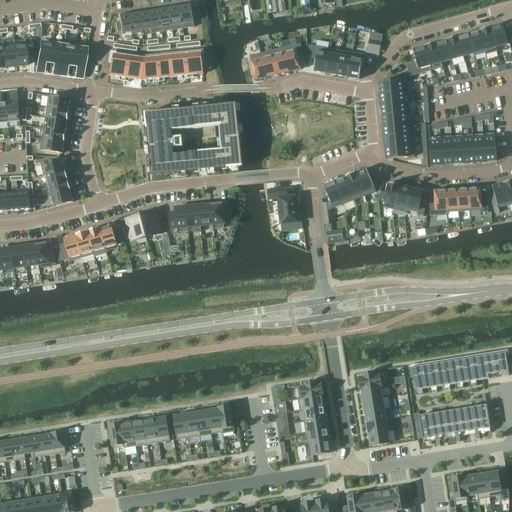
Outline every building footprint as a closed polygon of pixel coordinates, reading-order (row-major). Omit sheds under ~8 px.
[(284,0),(265,0),(267,14),(286,11),(284,0)] [(309,0),(301,0),(304,10),(307,12),(311,11),(309,0)] [(191,5),(180,6),(184,29),(195,27),(191,5)] [(180,6),(169,8),(173,30),(184,29),(180,6)] [(169,8),(158,10),(162,32),(173,30),(169,8)] [(158,10),(148,11),(150,29),(151,34),(162,32),(158,10)] [(148,11),(139,13),(141,30),(142,30),(150,29),(148,11)] [(139,13),(129,14),(131,32),(131,34),(142,33),(142,30),(141,30),(139,13)] [(120,23),(116,23),(117,32),(121,32),(122,33),(131,32),(129,14),(119,16),(120,23)] [(502,25),(491,28),(496,48),(497,48),(508,45),(502,25)] [(491,28),(480,31),(486,53),(485,53),(486,56),(486,55),(498,52),(497,48),(496,48),(491,28)] [(480,31),(469,34),(474,54),(475,56),(485,53),(486,53),(480,31)] [(469,34),(458,37),(463,57),(474,54),(469,34)] [(458,37),(447,40),(452,60),(461,58),(463,57),(458,37)] [(447,40),(436,44),(442,63),(452,60),(447,40)] [(25,41),(13,42),(13,46),(15,67),(27,66),(26,56),(32,55),(31,44),(25,45),(25,41)] [(41,41),(37,67),(45,68),(45,62),(50,63),(53,43),(52,43),(41,41)] [(53,43),(50,63),(54,63),(53,70),(60,71),(65,43),(53,41),(52,43),(53,43)] [(65,43),(60,71),(67,72),(68,66),(73,66),(76,44),(65,43)] [(76,44),(73,66),(77,67),(76,73),(83,74),(88,46),(76,44)] [(295,45),(283,48),(289,72),(301,70),(298,57),(304,56),(301,44),(295,45)] [(436,44),(425,47),(432,71),(443,68),(442,63),(436,44)] [(13,46),(3,47),(4,68),(15,67),(13,46)] [(312,46),(310,58),(316,59),(314,72),(325,74),(330,49),(318,47),(312,46)] [(412,64),(411,64),(412,70),(414,76),(420,74),(432,71),(425,47),(414,50),(417,62),(412,64)] [(283,48),(272,51),(278,75),(289,72),(283,48)] [(330,49),(325,74),(337,76),(341,51),(330,49)] [(272,51),(261,54),(267,78),(278,75),(272,51)] [(341,51),(337,76),(348,78),(352,53),(341,51)] [(112,54),(109,76),(141,80),(203,74),(201,53),(142,59),(112,54)] [(352,53),(348,78),(359,80),(364,55),(352,53)] [(261,54),(250,56),(256,80),(267,78),(261,54)] [(386,83),(380,84),(381,94),(380,94),(380,95),(408,92),(407,81),(398,82),(397,79),(391,80),(386,80),(386,83)] [(408,92),(380,95),(381,103),(381,105),(381,106),(382,106),(383,116),(410,114),(409,103),(408,92)] [(11,103),(7,103),(8,123),(20,122),(18,96),(10,96),(11,103)] [(48,96),(47,107),(69,110),(70,99),(48,96)] [(2,97),(0,97),(0,123),(8,123),(7,103),(2,103),(2,97)] [(148,144),(152,176),(243,167),(237,104),(234,105),(145,114),(147,135),(148,144)] [(47,107),(45,118),(67,121),(69,110),(47,107)] [(410,114),(383,116),(384,127),(383,127),(383,128),(383,130),(384,138),(413,135),(412,124),(410,114)] [(45,118),(44,129),(66,132),(67,121),(45,118)] [(44,129),(42,139),(64,143),(66,132),(44,129)] [(484,134),(473,135),(475,163),(483,163),(485,163),(486,163),(486,162),(497,161),(495,133),(484,134)] [(413,135),(384,138),(385,145),(385,148),(385,149),(386,149),(387,159),(415,157),(414,145),(413,135)] [(462,135),(452,136),(454,164),(464,163),(464,164),(465,164),(467,164),(475,163),(473,135),(462,135)] [(441,137),(430,138),(432,166),(440,166),(442,166),(443,165),(454,164),(452,136),(441,137)] [(42,139),(40,150),(62,154),(64,143),(42,139)] [(62,159),(41,165),(44,176),(46,175),(65,170),(62,159)] [(367,169),(356,173),(365,197),(376,192),(374,187),(378,186),(376,181),(372,182),(370,177),(367,169)] [(65,170),(46,175),(48,186),(68,181),(65,170)] [(356,173),(345,178),(355,201),(365,197),(356,173)] [(345,178),(335,182),(344,205),(355,201),(345,178)] [(48,186),(46,186),(49,197),(51,196),(70,191),(68,181),(48,186)] [(335,182),(324,186),(333,209),(344,205),(335,182)] [(381,192),(379,199),(385,201),(384,208),(395,211),(400,186),(389,184),(387,193),(381,192)] [(504,184),(492,187),(493,191),(495,197),(496,202),(498,207),(499,213),(500,213),(499,208),(510,205),(504,184)] [(400,186),(395,211),(407,213),(407,211),(412,189),(400,186)] [(287,188),(268,190),(269,200),(279,199),(281,224),(299,223),(298,212),(299,212),(298,207),(297,207),(296,197),(288,197),(287,188)] [(481,188),(469,189),(471,211),(482,211),(482,213),(489,213),(488,200),(482,201),(481,188)] [(412,189),(407,211),(418,213),(417,215),(424,217),(426,205),(421,204),(423,191),(412,189)] [(469,189),(458,190),(459,212),(471,211),(469,189)] [(29,190),(18,190),(18,193),(20,210),(31,209),(30,195),(29,190)] [(435,204),(429,204),(430,216),(449,215),(448,213),(446,190),(435,191),(435,204)] [(458,190),(446,190),(448,213),(459,212),(458,190)] [(70,191),(51,196),(54,207),(73,202),(70,191)] [(18,193),(7,194),(9,211),(20,210),(18,193)] [(7,194),(0,194),(0,211),(9,211),(7,194)] [(223,203),(211,204),(213,225),(214,229),(225,228),(225,224),(230,223),(229,209),(223,210),(223,203)] [(211,204),(199,206),(201,226),(213,225),(211,204)] [(199,206),(186,207),(189,231),(201,230),(201,226),(199,206)] [(175,213),(169,213),(171,229),(177,229),(177,232),(189,231),(186,207),(175,208),(175,213)] [(157,211),(141,215),(147,238),(162,234),(162,231),(167,230),(165,222),(160,223),(157,211)] [(128,232),(124,233),(126,241),(131,239),(131,242),(147,238),(141,215),(126,219),(128,232)] [(111,225),(100,229),(106,249),(118,245),(123,244),(119,229),(113,230),(111,225)] [(100,229),(88,232),(94,252),(94,255),(95,257),(107,254),(107,252),(106,249),(100,229)] [(342,230),(326,232),(328,242),(343,240),(342,230)] [(88,232),(76,236),(81,256),(94,252),(88,232)] [(60,248),(57,249),(60,262),(81,256),(76,236),(64,239),(66,244),(60,246),(60,248)] [(47,243),(36,245),(39,265),(39,268),(56,265),(54,249),(48,249),(47,243)] [(36,245),(23,246),(26,267),(39,265),(36,245)] [(23,246),(11,248),(14,269),(26,267),(23,246)] [(0,252),(0,254),(0,270),(3,270),(3,274),(14,273),(14,269),(11,248),(0,249),(0,252)] [(506,353),(492,355),(496,378),(510,376),(506,353)] [(492,355),(479,357),(483,380),(496,378),(492,355)] [(479,357),(466,359),(469,382),(476,381),(483,380),(479,357)] [(466,359),(452,361),(456,384),(463,383),(469,382),(466,359)] [(452,361),(439,363),(442,386),(450,385),(456,384),(452,361)] [(439,363),(425,366),(429,389),(437,387),(442,386),(439,363)] [(425,366),(412,368),(416,391),(423,389),(429,389),(425,366)] [(363,377),(359,378),(361,390),(381,387),(382,386),(380,375),(375,375),(375,372),(363,374),(363,377)] [(305,386),(298,388),(300,400),(323,396),(324,396),(322,384),(317,385),(317,382),(305,383),(305,386)] [(381,387),(361,390),(363,401),(383,398),(381,387)] [(300,400),(298,400),(300,411),(305,410),(324,407),(323,396),(300,400)] [(383,398),(363,401),(365,412),(385,409),(383,398)] [(487,405),(474,407),(477,430),(490,428),(491,428),(487,405)] [(231,406),(218,408),(218,409),(222,433),(222,434),(235,432),(233,420),(235,420),(233,409),(231,409),(231,406)] [(324,407),(305,410),(307,422),(326,418),(324,407)] [(474,407),(460,409),(464,432),(477,430),(474,407)] [(385,409),(365,412),(367,423),(386,420),(393,419),(391,408),(385,409)] [(218,409),(208,411),(212,435),(222,433),(218,409)] [(460,409),(447,411),(450,434),(464,432),(460,409)] [(208,411),(196,412),(200,437),(212,435),(208,411)] [(447,411),(433,414),(437,436),(450,434),(447,411)] [(196,412),(185,414),(189,438),(200,437),(196,412)] [(185,414),(173,416),(177,440),(189,438),(185,414)] [(433,414),(420,416),(420,417),(421,422),(421,426),(422,430),(423,434),(423,438),(423,439),(424,439),(437,436),(433,414)] [(167,417),(155,419),(159,443),(171,441),(167,417)] [(307,422),(304,422),(306,433),(328,430),(326,418),(307,422)] [(155,419),(143,421),(147,445),(159,443),(155,419)] [(386,420),(367,423),(369,435),(388,432),(386,420)] [(143,421),(132,423),(136,447),(147,445),(143,421)] [(109,429),(107,429),(109,440),(111,440),(112,447),(124,445),(125,445),(122,424),(121,423),(109,425),(109,429)] [(132,423),(122,424),(125,445),(124,445),(124,449),(136,447),(132,423)] [(328,430),(306,433),(308,444),(330,441),(328,430)] [(388,432),(369,435),(371,447),(390,443),(390,441),(395,440),(394,431),(388,432)] [(63,432),(51,433),(51,434),(55,455),(66,453),(63,432)] [(51,434),(41,436),(45,457),(55,455),(51,434)] [(41,436),(32,438),(34,453),(35,458),(45,457),(41,436)] [(32,438),(23,439),(25,455),(34,453),(32,438)] [(23,439),(12,441),(15,461),(26,459),(25,455),(23,439)] [(12,441),(2,442),(6,463),(15,461),(12,441)] [(308,444),(305,445),(307,457),(332,453),(330,441),(308,444)] [(487,473),(486,474),(490,497),(491,497),(502,495),(498,472),(491,473),(487,473)] [(476,475),(475,475),(478,494),(479,499),(490,497),(486,474),(485,474),(482,474),(476,475)] [(465,477),(464,477),(467,496),(478,494),(475,475),(468,476),(465,477)] [(452,482),(450,482),(452,493),(454,492),(455,502),(467,500),(467,496),(464,477),(463,476),(462,476),(459,477),(452,478),(452,482)] [(394,490),(393,490),(393,491),(397,511),(408,509),(407,502),(410,502),(408,491),(406,491),(405,488),(398,489),(394,490)] [(389,491),(382,493),(385,511),(396,511),(397,511),(393,491),(392,491),(389,491)] [(75,511),(73,493),(62,495),(64,511),(75,511)] [(372,494),(371,494),(373,511),(385,511),(382,493),(376,494),(372,494)] [(366,495),(360,496),(362,511),(373,511),(371,494),(370,495),(366,495)] [(64,511),(62,495),(52,496),(54,511),(64,511)] [(349,506),(343,507),(343,511),(362,511),(360,496),(359,495),(358,495),(355,496),(348,497),(349,506)] [(54,511),(52,496),(42,498),(43,511),(54,511)] [(43,511),(42,498),(32,500),(33,511),(43,511)] [(33,511),(32,500),(21,501),(23,511),(33,511)] [(327,500),(314,502),(315,511),(335,511),(334,508),(328,509),(327,500)] [(23,511),(21,501),(11,503),(12,511),(23,511)] [(303,511),(315,511),(314,502),(302,504),(303,511)] [(12,511),(11,503),(1,504),(2,511),(12,511)]
